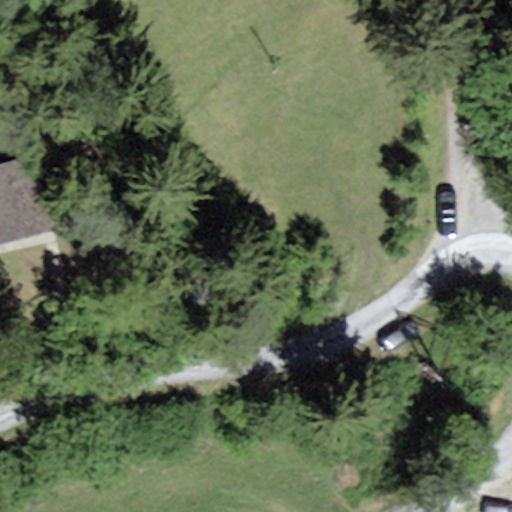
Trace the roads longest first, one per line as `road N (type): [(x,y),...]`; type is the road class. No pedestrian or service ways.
road 1 (track): [(0,413),(101,386),(327,360),(449,269),(498,259),(511,266)]
road 2 (track): [(498,259),(489,0)]
